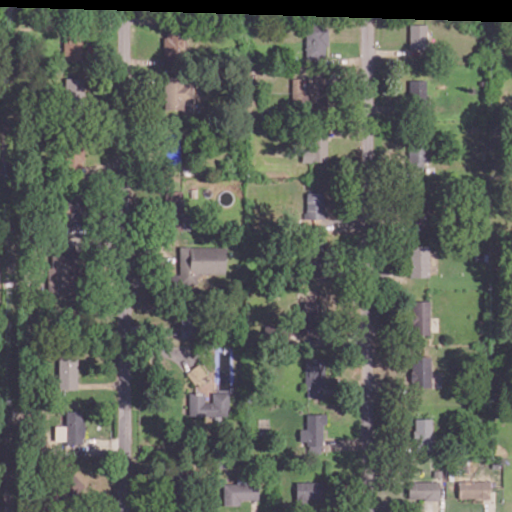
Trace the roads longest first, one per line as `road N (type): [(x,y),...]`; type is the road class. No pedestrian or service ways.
road 1 (residential): [(363,0),(368,511)]
road 2 (residential): [(123,0),(123,511)]
